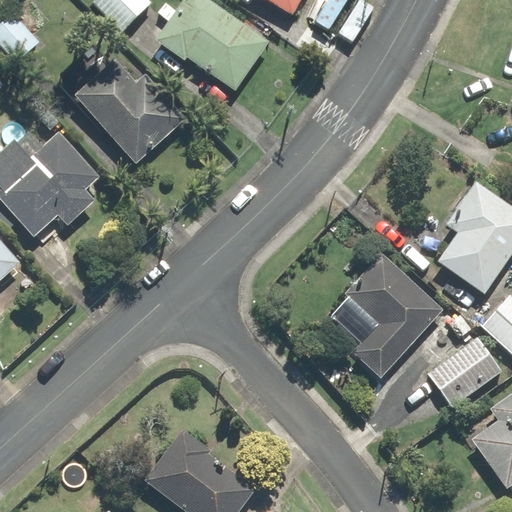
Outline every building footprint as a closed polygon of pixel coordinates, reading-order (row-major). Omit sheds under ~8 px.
[(98,0),(94,5),(123,34),(153,5),(147,0),(98,0)] [(271,43),(206,0),(186,0),(157,43),(187,63),(189,60),(237,93),(271,43)] [(265,0),(294,17),(303,0),(265,0)] [(0,45),(17,64),(40,44),(15,15),(0,27),(0,45)] [(117,63),(77,98),(137,166),(187,122),(147,77),(137,86),(117,63)] [(0,191),(0,200),(36,240),(60,218),(69,228),(96,203),(87,193),(101,180),(61,136),(33,161),(17,144),(0,159),(0,189),(1,190),(0,191)] [(437,263),(484,295),(511,254),(511,206),(476,182),(446,226),(457,233),(437,263)] [(0,284),(22,265),(0,240),(0,284)] [(353,352),(381,378),(443,311),(381,254),(345,294),(378,325),(353,352)] [(511,297),(510,296),(483,327),(511,352),(511,297)] [(452,407),(502,372),(478,338),(428,373),(452,407)] [(472,440),(507,489),(511,485),(511,393),(490,409),(499,421),(472,440)] [(144,481),(186,511),(239,511),(256,490),(208,455),(211,451),(182,430),(144,481)]
